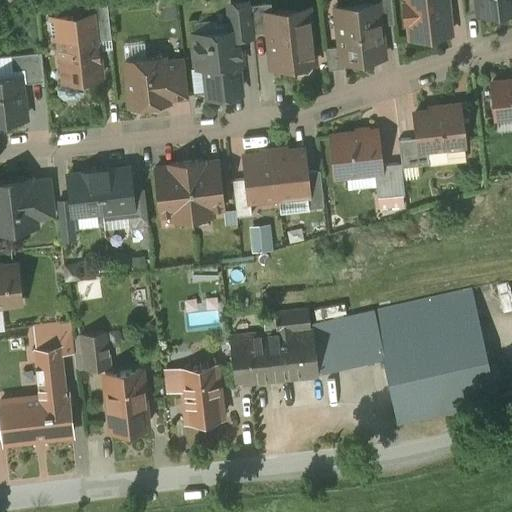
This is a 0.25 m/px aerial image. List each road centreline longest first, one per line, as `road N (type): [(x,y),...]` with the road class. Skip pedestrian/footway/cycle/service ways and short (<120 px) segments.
road 1 (residential): [(0,149),(296,114),(511,40)]
road 2 (residential): [(511,428),(399,454),(0,500)]
